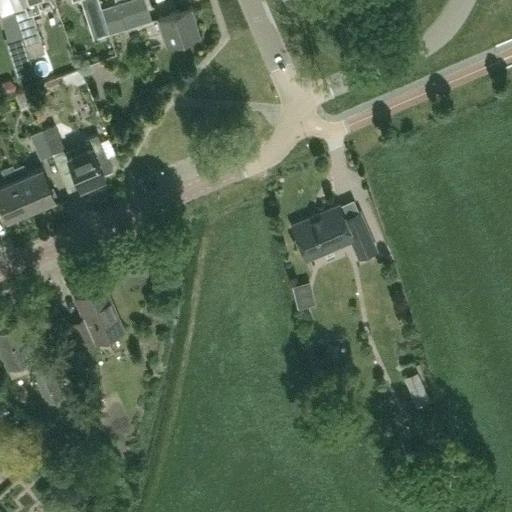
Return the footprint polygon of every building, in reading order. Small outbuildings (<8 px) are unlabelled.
[(24,0),(27,8),(14,12),(24,44),(26,43),(40,39),(41,38),(33,12),(41,10),(37,0),(24,0)] [(81,0),(94,37),(109,32),(105,20),(102,7),(99,0),(81,0)] [(147,7),(144,0),(124,0),(102,7),(105,20),(147,7)] [(198,32),(190,6),(157,16),(165,42),(198,32)] [(105,20),(109,32),(151,19),(147,7),(105,20)] [(3,38),(17,81),(17,80),(34,75),(24,44),(14,12),(0,16),(0,17),(6,37),(3,38)] [(40,39),(26,43),(30,57),(44,52),(40,39)] [(113,75),(101,81),(109,98),(122,92),(113,75)] [(84,115),(96,129),(106,120),(95,106),(84,115)] [(42,129),(52,153),(65,148),(55,124),(42,129)] [(368,124),(354,130),(358,140),(373,133),(368,124)] [(39,158),(52,153),(42,129),(29,134),(39,158)] [(79,187),(104,177),(102,173),(112,169),(97,132),(84,138),(88,147),(67,156),(79,187)] [(40,166),(27,171),(23,162),(13,166),(30,207),(54,197),(40,166)] [(0,203),(6,218),(30,207),(13,166),(12,163),(1,167),(3,174),(7,173),(9,179),(0,182),(0,203)] [(234,180),(234,193),(249,192),(248,180),(234,180)] [(375,249),(361,218),(358,210),(343,216),(338,204),(291,225),(306,258),(351,238),(359,256),(375,249)] [(76,296),(85,316),(72,322),(84,352),(100,346),(98,340),(125,328),(106,284),(76,296)] [(29,370),(26,362),(36,358),(20,321),(0,329),(0,349),(8,370),(9,369),(12,377),(29,370)] [(77,350),(77,351),(31,370),(46,403),(63,393),(57,378),(84,364),(77,350)] [(403,377),(416,406),(429,400),(417,371),(403,377)]
